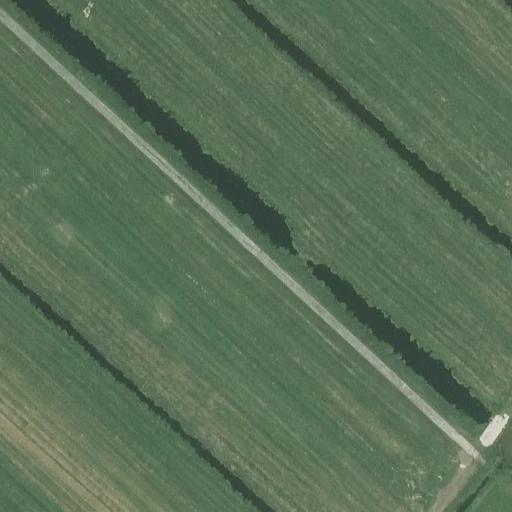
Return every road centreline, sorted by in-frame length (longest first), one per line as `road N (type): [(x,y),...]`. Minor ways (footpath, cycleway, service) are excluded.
road 1 (track): [(511,490),(0,15)]
road 2 (track): [(432,511),(511,413)]
